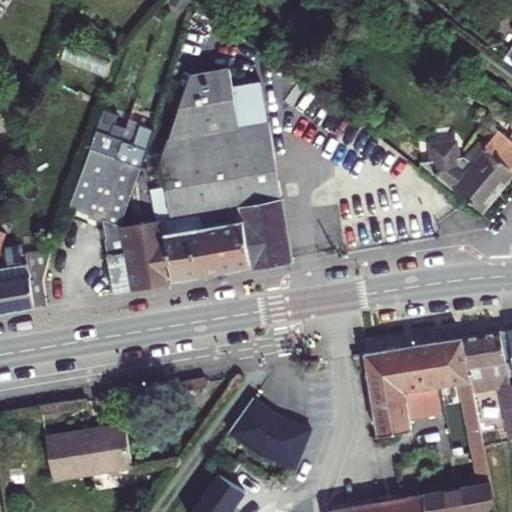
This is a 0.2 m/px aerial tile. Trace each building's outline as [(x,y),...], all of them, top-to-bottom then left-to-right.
[(235,74),(246,134),(275,128),(264,68),(235,74)] [(179,151),(193,148),(275,132),(275,128),(246,134),(235,74),(200,80),(179,151)] [(474,117),(479,122),(484,116),(478,111),(474,117)] [(258,267),(298,259),(275,132),(193,148),(204,210),(206,209),(213,251),(208,252),(212,272),(215,272),(258,265),(258,267)] [(431,162),(419,164),(452,189),(453,187),(470,201),(486,213),(511,179),(511,136),(507,142),(497,134),(471,166),(462,159),(454,160),(453,145),(429,147),(431,162)] [(105,217),(119,292),(179,281),(178,278),(170,232),(171,231),(168,216),(124,223),(149,143),(123,135),(118,154),(92,147),(73,208),(105,217)] [(193,211),(204,210),(193,148),(179,151),(180,159),(185,159),(193,211)] [(208,252),(213,251),(206,209),(204,210),(193,211),(193,214),(197,213),(199,226),(171,231),(170,232),(178,278),(212,272),(208,252)] [(0,230),(0,256),(9,234),(0,230)] [(37,240),(28,265),(31,278),(35,277),(46,275),(56,246),(37,240)] [(0,313),(39,306),(35,277),(31,278),(28,265),(0,269),(0,313)] [(52,304),(46,275),(35,277),(39,306),(52,304)] [(511,320),(498,322),(510,379),(511,390),(511,320)] [(498,322),(452,330),(459,364),(481,361),(491,386),(510,379),(498,322)] [(448,378),(463,448),(476,446),(459,364),(452,330),(428,334),(433,361),(429,362),(432,380),(448,378)] [(406,411),(437,406),(432,380),(429,362),(433,361),(428,334),(393,340),(406,411)] [(402,411),(406,411),(393,340),(357,346),(370,430),(405,424),(402,411)] [(285,410),(259,391),(235,425),(265,446),(307,461),(320,422),(285,410)] [(91,425),(45,433),(52,479),(131,465),(124,425),(91,432),(91,425)] [(469,481),(416,491),(419,511),(489,511),(488,506),(476,446),(463,448),(469,481)] [(222,470),(192,511),(228,511),(246,487),(222,470)] [(319,509),(319,511),(419,511),(416,491),(319,509)]
